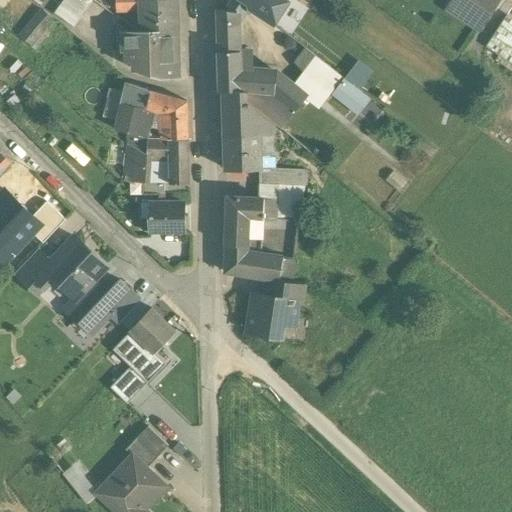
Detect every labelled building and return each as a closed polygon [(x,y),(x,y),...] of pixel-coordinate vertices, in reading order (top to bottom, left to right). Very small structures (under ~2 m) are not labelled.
[(91,1),(89,0),(63,0),(59,6),(77,19),(91,1)] [(111,0),(112,6),(116,6),(116,12),(141,11),(142,11),(141,0),(111,0)] [(175,0),(141,0),(142,11),(141,11),(141,31),(177,30),(175,0)] [(274,25),(288,3),(283,0),(241,0),(249,5),(250,11),(274,25)] [(499,0),(454,0),(449,9),(480,30),(499,0)] [(238,14),(216,9),(218,53),(239,52),(238,14)] [(52,18),(43,11),(20,37),(29,45),(52,18)] [(511,66),(511,15),(509,14),(486,49),(511,66)] [(141,31),(122,32),(123,51),(128,51),(128,64),(136,63),(136,71),(162,79),(179,78),(177,30),(141,31)] [(305,49),(294,62),(303,74),(316,57),(305,49)] [(239,52),(218,53),(219,92),(244,91),(246,91),(274,95),(276,73),(240,70),(239,52)] [(316,57),(303,74),(294,87),(306,96),(317,106),(340,76),(316,57)] [(280,129),(306,96),(294,87),(276,73),(274,95),(246,91),(246,101),(280,129)] [(186,102),(126,84),(115,130),(128,133),(147,138),(147,140),(148,140),(188,140),(186,102)] [(245,91),(225,92),(225,111),(246,111),(246,104),(245,91)] [(268,119),(249,104),(246,104),(246,111),(225,111),(226,137),(258,136),(260,136),(260,128),(268,119)] [(147,138),(128,133),(127,145),(135,151),(147,157),(148,140),(147,140),(147,138)] [(226,137),(225,137),(226,171),(259,170),(259,168),(259,158),(258,136),(226,137)] [(188,140),(148,140),(147,157),(147,159),(169,160),(170,184),(189,185),(188,140)] [(135,151),(127,145),(124,174),(134,183),(135,183),(135,151)] [(147,157),(135,151),(135,183),(143,183),(148,183),(148,179),(147,159),(147,157)] [(275,157),(259,158),(259,168),(275,169),(275,157)] [(0,158),(0,175),(8,166),(0,158)] [(275,169),(259,168),(259,170),(259,184),(278,185),(304,187),(306,170),(275,169)] [(164,179),(148,179),(148,183),(143,183),(143,194),(164,194),(164,179)] [(259,184),(258,184),(257,199),(266,199),(267,200),(273,200),(277,200),(278,185),(259,184)] [(304,187),(278,185),(277,200),(276,217),(299,221),(304,187)] [(0,198),(0,266),(1,267),(32,235),(41,227),(33,219),(6,192),(0,198)] [(257,199),(227,197),(225,245),(226,245),(248,246),(247,252),(261,254),(263,221),(273,220),(273,200),(267,200),(266,199),(257,199)] [(42,245),(65,221),(47,204),(33,219),(41,227),(32,235),(42,245)] [(184,232),(184,204),(142,204),(141,218),(149,218),(149,232),(184,232)] [(106,266),(75,237),(51,262),(35,279),(37,280),(45,288),(54,278),(75,298),(106,266)] [(248,246),(226,245),(225,272),(276,281),(279,281),(283,257),(261,254),(247,252),(248,246)] [(38,249),(14,274),(29,288),(37,280),(35,279),(51,262),(38,249)] [(294,259),(283,257),(279,281),(290,283),(294,259)] [(63,311),(90,335),(109,315),(132,291),(106,266),(75,298),(63,311)] [(279,281),(276,281),(273,296),(273,297),(301,302),(304,285),(290,283),(279,281)] [(132,291),(109,315),(119,324),(142,300),(132,291)] [(273,296),(254,293),(247,333),(281,338),(283,326),(295,327),(299,303),(301,304),(301,302),(273,297),(273,296)] [(175,331),(151,308),(130,331),(145,345),(153,353),(154,354),(163,343),(175,331)] [(113,350),(130,366),(110,388),(127,404),(175,354),(163,343),(154,354),(153,353),(145,345),(130,331),(113,350)] [(169,446),(149,426),(126,449),(132,454),(133,453),(148,468),(169,446)] [(148,468),(133,453),(132,454),(101,487),(114,500),(109,505),(116,511),(149,511),(146,508),(166,488),(147,470),(148,468)]
